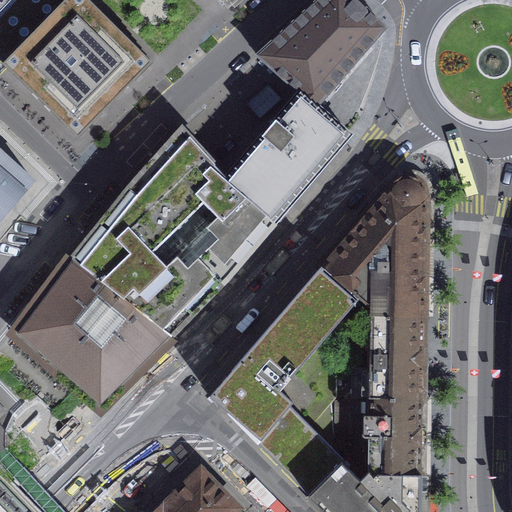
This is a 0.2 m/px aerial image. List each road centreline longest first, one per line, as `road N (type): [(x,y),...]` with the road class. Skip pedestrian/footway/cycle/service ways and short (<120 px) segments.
road 1 (primary): [(348,189),(147,401)]
road 2 (residential): [(280,0),(85,191)]
road 3 (tertiary): [(479,511),(482,277)]
road 4 (residential): [(147,401),(200,412),(301,511)]
road 5 (primary): [(147,401),(40,511)]
road 6 (tertiary): [(466,137),(482,277)]
road 7 (primary): [(412,66),(348,189)]
road 8 (residential): [(85,191),(6,293)]
